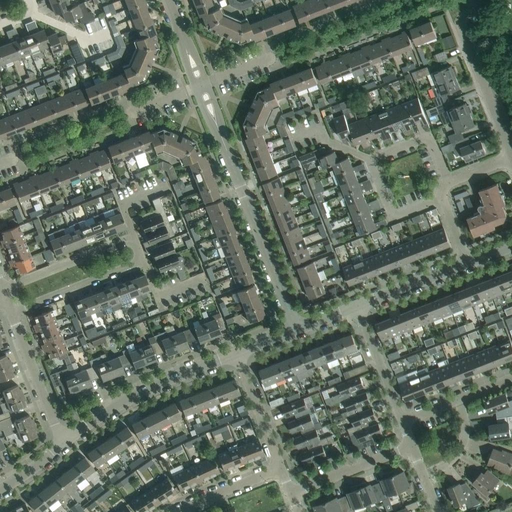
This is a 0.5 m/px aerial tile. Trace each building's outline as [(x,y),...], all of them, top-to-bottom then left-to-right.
[(69,0),(59,0),(50,4),(54,14),(61,11),(70,7),(68,1),(69,0)] [(124,0),(128,8),(145,2),(144,0),(143,0),(142,0),(124,0)] [(214,10),(214,9),(210,0),(209,0),(193,7),(194,9),(195,8),(199,17),(201,16),(201,15),(214,10)] [(246,0),(240,3),(237,9),(240,10),(252,5),(250,0),(246,0)] [(318,14),(312,0),(308,0),(302,2),(309,19),(311,18),(310,17),(318,14)] [(329,11),(324,0),(312,0),(318,14),(326,11),(327,12),(329,11)] [(338,6),(336,0),(324,0),(329,11),(331,11),(330,9),(338,6)] [(146,4),(145,2),(128,8),(132,19),(148,13),(144,5),(146,4)] [(309,19),(302,2),(292,6),(298,22),(306,19),(306,20),(309,19)] [(80,3),(70,7),(61,11),(65,21),(81,15),(78,8),(82,7),(80,3)] [(247,20),(239,23),(221,15),(218,8),(214,9),(214,10),(201,15),(201,16),(204,22),(206,22),(214,30),(213,32),(220,35),(223,29),(228,31),(225,37),(233,40),(234,38),(245,39),(246,41),(252,38),(253,38),(248,25),(249,25),(247,20)] [(289,9),(278,13),(285,30),(287,29),(286,28),(295,25),(289,9)] [(151,20),(148,13),(132,19),(127,21),(131,31),(136,29),(153,22),(152,20),(151,20)] [(285,30),(278,13),(268,17),(274,33),(282,30),(283,31),(285,30)] [(274,33),(268,17),(266,18),(265,14),(257,17),(258,21),(265,38),(267,37),(266,36),(274,33)] [(265,38),(258,21),(249,25),(248,25),(253,38),(252,38),(253,41),(262,37),(262,39),(265,38)] [(437,37),(431,21),(425,24),(424,22),(409,27),(416,45),(437,37)] [(154,24),(153,22),(136,29),(139,38),(140,39),(153,34),(156,33),(152,25),(154,24)] [(114,25),(110,27),(112,33),(113,37),(120,34),(119,31),(117,25),(114,25)] [(49,45),(46,36),(43,29),(33,33),(41,52),(44,51),(43,48),(49,45)] [(404,33),(396,36),(402,52),(413,48),(406,31),(404,32),(404,33)] [(41,52),(33,33),(24,37),(30,53),(32,57),(38,55),(39,58),(43,57),(41,52)] [(55,33),(46,36),(49,45),(53,56),(56,55),(55,51),(62,49),(55,33)] [(125,47),(120,34),(113,37),(117,46),(124,49),(125,47)] [(154,42),(156,41),(153,34),(140,39),(139,38),(135,40),(138,47),(130,66),(123,69),(124,73),(125,73),(130,86),(130,85),(137,83),(137,81),(145,73),(147,74),(150,66),(144,64),(146,59),(152,62),(155,54),(153,53),(154,42)] [(402,52),(396,36),(388,39),(388,38),(386,39),(393,56),(402,52)] [(30,53),(24,37),(14,41),(22,60),(25,59),(24,55),(30,53)] [(459,48),(455,37),(445,40),(449,51),(459,48)] [(393,56),(386,39),(383,40),(384,41),(376,44),(382,60),(393,56)] [(22,60),(14,41),(5,44),(11,60),(18,58),(19,61),(22,60)] [(70,45),(77,63),(83,60),(77,43),(70,45)] [(11,60),(5,44),(0,46),(0,59),(3,67),(13,64),(11,60)] [(382,60),(376,44),(368,47),(368,46),(366,46),(372,63),(382,60)] [(372,63),(366,46),(363,47),(364,49),(356,52),(362,67),(372,63)] [(115,51),(106,55),(108,61),(120,56),(121,54),(115,51)] [(362,67),(356,52),(348,55),(348,53),(345,54),(352,71),(362,67)] [(352,71),(345,54),(343,55),(344,56),(336,60),(342,75),(351,72),(352,71)] [(342,75),(336,60),(328,63),(327,61),(325,62),(332,79),(342,75)] [(332,79),(325,62),(323,63),(324,64),(315,67),(321,83),(332,79)] [(455,76),(457,75),(454,68),(452,69),(451,65),(433,73),(437,84),(455,77),(455,76)] [(431,73),(428,66),(415,71),(418,79),(431,73)] [(303,69),(300,70),(307,87),(317,83),(311,68),(303,71),(303,69)] [(26,70),(30,81),(36,79),(33,72),(26,70)] [(307,87),(300,70),(298,71),(299,72),(291,76),(297,91),(307,87)] [(125,73),(124,73),(115,77),(121,94),(124,93),(123,91),(131,88),(130,85),(130,86),(125,73)] [(297,91),(291,76),(283,79),(282,77),(280,78),(287,95),(297,91)] [(121,94),(115,77),(105,80),(111,96),(119,93),(119,94),(121,94)] [(455,77),(437,84),(431,86),(435,98),(433,99),(436,106),(449,101),(446,94),(460,88),(455,77)] [(287,95),(280,78),(278,79),(279,80),(270,84),(271,86),(272,86),(278,103),(279,103),(277,99),(287,95)] [(111,96),(105,80),(95,84),(101,101),(103,100),(103,99),(111,96)] [(38,81),(31,84),(33,88),(35,87),(36,92),(41,91),(38,81)] [(101,101),(95,84),(84,88),(90,104),(98,101),(99,102),(101,101)] [(263,124),(267,117),(272,106),(278,103),(272,86),(271,86),(264,89),(265,91),(257,99),(255,98),(251,105),(257,108),(255,112),(249,110),(246,118),(248,119),(248,130),(246,130),(249,137),(249,138),(266,131),(263,124)] [(80,88),(70,93),(76,110),(78,109),(78,107),(86,104),(80,88)] [(76,110),(70,93),(60,96),(65,112),(73,109),(74,110),(76,110)] [(65,112),(60,96),(49,100),(56,117),(58,116),(58,115),(65,112)] [(418,98),(408,102),(415,121),(425,118),(418,98)] [(56,117),(49,100),(39,104),(45,120),(53,117),(54,118),(56,117)] [(339,103),(342,109),(352,106),(349,100),(339,103)] [(452,108),(449,101),(436,106),(443,125),(452,121),(470,114),(469,113),(472,112),(469,105),(467,106),(465,103),(452,108)] [(415,121),(408,102),(398,106),(405,125),(415,121)] [(45,120),(39,104),(29,108),(36,125),(38,124),(38,123),(45,120)] [(405,125),(398,106),(388,110),(395,129),(405,125)] [(36,125),(29,108),(19,112),(25,128),(33,125),(34,126),(36,125)] [(395,129),(388,110),(378,113),(385,133),(395,129)] [(286,121),(296,117),(293,111),(281,115),(280,118),(286,121)] [(25,128),(19,112),(9,116),(16,133),(18,132),(18,131),(25,128)] [(385,133),(378,113),(368,117),(375,137),(385,133)] [(341,138),(351,135),(351,134),(347,125),(348,125),(344,115),(333,119),(332,114),(325,117),(331,133),(338,131),(341,138)] [(474,126),(470,114),(452,121),(456,132),(448,136),(451,143),(464,138),(461,131),(474,126)] [(16,133),(9,116),(0,119),(0,122),(5,136),(13,132),(14,134),(16,133)] [(375,137),(368,117),(357,121),(365,141),(375,137)] [(357,121),(348,125),(347,125),(351,134),(351,135),(352,137),(355,144),(365,141),(357,121)] [(281,137),(288,135),(284,125),(278,122),(277,125),(281,137)] [(154,147),(149,134),(149,133),(148,131),(140,134),(139,133),(137,133),(144,150),(153,147),(154,147)] [(174,140),(177,134),(169,131),(168,133),(157,133),(156,131),(149,133),(149,134),(154,147),(153,147),(155,151),(162,148),(181,156),(183,164),(188,162),(201,157),(200,156),(198,149),(196,150),(188,142),(189,140),(181,136),(179,142),(174,140)] [(266,132),(266,131),(249,138),(249,137),(246,138),(249,147),(248,147),(249,150),(266,143),(262,133),(266,132)] [(144,150),(137,133),(135,134),(135,136),(128,139),(134,154),(144,150)] [(467,146),(464,138),(451,143),(456,156),(463,154),(466,161),(485,154),(480,140),(467,146)] [(134,154),(128,139),(120,142),(119,141),(117,141),(123,158),(134,154)] [(123,158),(117,141),(115,142),(115,144),(107,147),(113,162),(123,158)] [(270,153),(266,143),(249,150),(250,152),(251,151),(254,159),(270,153)] [(110,165),(104,150),(96,153),(95,151),(93,152),(100,169),(110,165)] [(303,165),(317,159),(314,151),(299,156),(303,165)] [(319,170),(333,164),(338,162),(338,161),(334,151),(319,158),(321,165),(318,166),(319,170)] [(100,169),(93,152),(91,153),(91,154),(84,157),(90,173),(100,169)] [(273,163),(270,153),(254,159),(257,167),(256,167),(257,170),(273,163)] [(203,155),(200,156),(201,157),(188,162),(191,171),(208,165),(208,163),(206,163),(203,155)] [(90,173),(84,157),(75,161),(75,159),(73,160),(80,177),(90,173)] [(348,157),(338,161),(338,162),(333,164),(335,170),(330,172),(331,176),(333,175),(352,168),(348,157)] [(80,177),(73,160),(71,161),(71,162),(63,165),(69,181),(80,177)] [(149,166),(152,173),(161,169),(164,162),(162,161),(149,166)] [(278,173),(273,163),(257,170),(257,172),(259,171),(262,180),(278,173)] [(166,171),(170,180),(176,178),(172,166),(169,164),(166,171)] [(69,181),(63,165),(55,168),(55,167),(53,168),(59,185),(69,181)] [(209,167),(208,165),(191,171),(195,182),(211,175),(208,168),(209,167)] [(139,168),(140,172),(142,176),(148,174),(146,169),(145,166),(139,168)] [(59,185),(53,168),(50,169),(51,170),(43,173),(49,189),(59,185)] [(356,178),(352,168),(333,175),(337,186),(341,184),(356,178)] [(301,169),(297,170),(300,181),(305,179),(301,169)] [(49,189),(43,173),(35,176),(35,175),(33,176),(39,193),(49,189)] [(214,183),(211,175),(195,182),(199,192),(216,185),(216,183),(214,183)] [(39,193),(33,176),(30,177),(31,178),(23,181),(29,197),(39,193)] [(279,177),(263,183),(266,191),(265,192),(266,194),(283,188),(279,177)] [(360,188),(356,178),(341,184),(343,191),(339,192),(341,196),(360,188)] [(29,197),(23,181),(15,184),(15,183),(12,184),(19,201),(29,197)] [(480,210),(481,212),(467,218),(474,236),(495,227),(494,225),(503,221),(502,217),(506,215),(502,205),(505,204),(497,183),(479,190),(485,204),(482,205),(481,204),(479,205),(478,207),(479,210),(480,210)] [(0,208),(15,203),(9,185),(0,188),(0,208)] [(217,187),(216,185),(199,192),(203,202),(219,196),(216,188),(217,187)] [(287,198),(283,188),(266,194),(267,197),(268,196),(269,199),(269,201),(270,204),(287,198)] [(364,198),(360,188),(341,196),(338,197),(339,200),(342,199),(344,206),(348,204),(364,198)] [(454,196),(455,200),(468,195),(466,191),(454,196)] [(102,196),(103,200),(114,196),(112,192),(102,196)] [(318,205),(322,203),(325,202),(321,192),(314,194),(318,205)] [(169,223),(162,206),(159,197),(151,200),(155,209),(141,215),(143,220),(140,221),(144,233),(169,223)] [(469,197),(465,199),(469,210),(473,208),(469,197)] [(291,208),(287,198),(270,204),(271,208),(273,208),(274,211),(273,212),(274,214),(291,208)] [(368,208),(364,198),(348,204),(351,211),(347,212),(349,216),(368,208)] [(205,206),(209,216),(226,209),(225,207),(224,208),(221,200),(205,206)] [(460,201),(456,202),(461,213),(465,211),(460,201)] [(115,214),(110,216),(116,231),(126,227),(118,206),(112,208),(115,214)] [(295,218),(291,208),(274,214),(275,217),(276,216),(279,224),(295,218)] [(372,218),(368,208),(349,216),(350,219),(354,218),(356,224),(372,218)] [(227,212),(226,209),(209,216),(213,226),(230,220),(228,216),(227,215),(226,213),(227,212)] [(116,231),(110,216),(105,218),(102,212),(97,214),(106,235),(116,231)] [(106,235),(97,214),(92,216),(95,222),(90,224),(95,239),(106,235)] [(32,220),(37,230),(41,229),(37,218),(32,220)] [(299,228),(295,218),(279,224),(282,231),(281,232),(282,234),(299,228)] [(376,228),(372,218),(356,224),(359,231),(355,233),(357,236),(376,228)] [(95,239),(90,224),(85,226),(82,220),(77,222),(85,243),(95,239)] [(231,223),(230,220),(213,226),(217,236),(234,230),(233,227),(232,228),(230,225),(231,223)] [(85,243),(77,222),(72,224),(74,230),(70,232),(75,247),(85,243)] [(156,242),(169,237),(174,235),(169,223),(144,233),(148,241),(143,243),(145,248),(157,244),(156,242)] [(18,225),(1,232),(3,239),(0,241),(1,244),(22,236),(18,225)] [(75,247),(70,232),(65,234),(62,228),(57,230),(65,251),(75,247)] [(302,238),(299,228),(282,234),(283,237),(284,236),(285,239),(284,241),(286,244),(302,238)] [(444,228),(433,232),(440,249),(450,245),(444,228)] [(45,239),(41,229),(37,230),(40,240),(45,239)] [(65,251),(57,230),(52,232),(54,238),(49,240),(55,255),(65,251)] [(235,232),(234,230),(217,236),(221,246),(236,240),(233,233),(235,232)] [(440,249),(433,232),(423,236),(430,253),(440,249)] [(9,253),(26,246),(22,236),(1,244),(3,247),(6,246),(9,253)] [(430,253),(423,236),(413,240),(420,257),(430,253)] [(306,248),(302,238),(286,244),(287,248),(289,249),(290,252),(289,252),(290,254),(306,248)] [(239,248),(236,240),(221,246),(225,257),(242,250),(241,247),(239,248)] [(420,257),(413,240),(403,244),(410,261),(420,257)] [(157,246),(157,244),(145,248),(147,254),(152,252),(155,260),(175,253),(170,241),(157,246)] [(410,261),(403,244),(393,248),(400,265),(410,261)] [(9,264),(30,256),(26,246),(9,253),(11,259),(8,261),(9,264)] [(310,258),(306,248),(290,254),(290,257),(292,256),(295,264),(310,258)] [(400,265),(393,248),(383,252),(390,269),(400,265)] [(42,251),(46,262),(53,259),(49,249),(42,251)] [(243,252),(242,250),(225,257),(229,267),(246,260),(244,256),(242,255),(241,253),(243,252)] [(390,269),(383,252),(373,256),(380,273),(390,269)] [(188,278),(182,263),(183,262),(184,260),(183,258),(181,257),(179,256),(177,257),(175,253),(155,260),(160,272),(163,271),(165,276),(177,271),(180,280),(188,278)] [(34,266),(30,256),(9,264),(11,267),(14,266),(17,273),(25,270),(34,266)] [(380,273),(373,256),(363,260),(370,277),(380,273)] [(247,263),(246,260),(229,267),(233,277),(250,270),(249,267),(247,268),(246,265),(247,263)] [(370,277),(363,260),(353,264),(359,280),(370,277)] [(302,278),(317,272),(313,262),(296,268),(297,271),(299,270),(302,278)] [(359,280),(353,264),(342,268),(349,285),(359,280)] [(250,272),(250,270),(233,277),(237,287),(252,281),(249,273),(250,272)] [(304,289),(321,282),(317,272),(302,278),(305,286),(303,286),(304,289)] [(511,289),(511,286),(507,273),(496,277),(503,293),(511,289)] [(144,274),(134,278),(142,300),(147,297),(145,291),(150,289),(144,274)] [(503,293),(496,277),(486,280),(493,297),(503,293)] [(142,300),(134,278),(124,282),(130,297),(134,295),(137,302),(142,300)] [(493,297),(486,280),(476,284),(483,301),(493,297)] [(130,297),(124,282),(114,286),(122,307),(132,303),(130,297)] [(325,292),(321,282),(304,289),(305,291),(307,290),(310,298),(325,292)] [(483,301),(476,284),(466,288),(473,305),(483,301)] [(255,287),(254,285),(237,291),(241,302),(256,295),(253,288),(255,287)] [(122,307),(114,286),(104,290),(112,311),(122,307)] [(473,305),(466,288),(456,292),(462,309),(473,305)] [(112,311),(104,290),(94,294),(102,315),(112,311)] [(462,309),(456,292),(446,296),(452,313),(462,309)] [(102,315),(94,294),(84,298),(89,313),(90,313),(94,311),(96,317),(102,315)] [(259,303),(256,295),(241,302),(245,312),(262,305),(261,303),(259,303)] [(452,313),(446,296),(436,300),(442,317),(452,313)] [(89,313),(84,298),(73,302),(79,317),(81,323),(86,321),(92,319),(90,313),(89,313)] [(442,317),(436,300),(426,304),(432,321),(442,317)] [(63,305),(67,316),(74,313),(70,303),(63,305)] [(432,321),(426,304),(416,308),(422,325),(432,321)] [(263,307),(262,305),(245,312),(249,322),(264,316),(261,308),(263,307)] [(412,329),(405,312),(400,314),(398,308),(393,310),(402,333),(412,329)] [(422,325),(416,308),(405,312),(412,329),(422,325)] [(34,328),(55,320),(51,310),(34,317),(36,324),(33,325),(34,328)] [(402,333),(393,310),(389,312),(391,318),(385,320),(392,337),(402,333)] [(220,316),(218,313),(207,318),(204,319),(203,319),(210,338),(221,334),(219,330),(225,328),(220,316)] [(210,338),(203,319),(198,321),(200,324),(188,329),(192,341),(198,339),(199,343),(210,338)] [(41,337),(59,330),(55,320),(34,328),(36,332),(39,330),(41,337)] [(392,337),(385,320),(376,324),(375,323),(382,341),(392,337)] [(480,329),(487,327),(485,321),(478,323),(480,329)] [(192,341),(188,329),(176,334),(172,325),(168,326),(177,351),(188,347),(187,343),(192,341)] [(177,351),(168,326),(164,328),(167,337),(155,342),(160,353),(165,351),(167,355),(177,351)] [(42,348),(63,340),(59,330),(41,337),(44,344),(41,345),(42,348)] [(352,334),(341,338),(347,354),(349,358),(361,353),(359,348),(357,349),(352,334)] [(160,353),(155,342),(153,336),(147,338),(150,344),(143,346),(142,343),(138,345),(145,364),(156,359),(154,356),(160,353)] [(347,354),(341,338),(331,342),(337,358),(347,354)] [(67,351),(63,340),(42,348),(43,352),(47,351),(49,357),(67,351)] [(511,345),(510,340),(500,344),(506,361),(511,358),(511,345)] [(337,358),(331,342),(321,346),(327,362),(337,358)] [(138,345),(133,346),(132,343),(125,345),(127,350),(122,352),(123,354),(127,366),(133,364),(134,368),(145,364),(138,345)] [(506,361),(500,344),(489,348),(496,365),(506,361)] [(327,362),(321,346),(310,350),(316,366),(321,364),(324,370),(329,368),(327,362)] [(496,365),(489,348),(479,352),(486,369),(496,365)] [(316,366),(310,350),(300,354),(309,376),(314,374),(312,367),(316,366)] [(486,369),(479,352),(469,356),(476,372),(486,369)] [(113,376),(105,357),(104,353),(99,355),(101,359),(102,362),(91,367),(95,379),(101,377),(102,380),(113,376)] [(95,379),(91,367),(79,371),(77,368),(72,354),(68,356),(69,357),(68,357),(80,389),(91,385),(90,381),(95,379)] [(122,368),(127,366),(123,354),(111,359),(110,356),(105,357),(113,376),(124,372),(122,368)] [(309,376),(300,354),(290,358),(296,374),(299,380),(309,376)] [(0,368),(11,364),(9,359),(7,359),(5,355),(0,356),(0,368)] [(476,372),(469,356),(459,360),(466,376),(476,372)] [(80,389),(68,357),(64,359),(67,367),(68,369),(49,376),(53,387),(60,384),(64,394),(69,392),(70,393),(80,389)] [(296,374),(290,358),(280,362),(286,378),(296,374)] [(466,376),(459,360),(449,364),(456,380),(466,376)] [(286,378),(280,362),(269,366),(276,382),(286,378)] [(13,370),(11,364),(0,368),(0,380),(13,376),(12,371),(13,370)] [(366,364),(353,369),(356,375),(368,370),(366,364)] [(456,380),(449,364),(439,368),(445,384),(456,380)] [(276,382),(269,366),(259,370),(262,379),(260,380),(264,390),(271,388),(270,384),(276,382)] [(445,384),(439,368),(429,372),(435,388),(445,384)] [(356,375),(353,369),(343,373),(345,379),(356,375)] [(435,388),(429,372),(419,376),(425,392),(435,388)] [(364,387),(360,376),(337,385),(341,394),(325,400),(328,407),(344,401),(349,399),(347,393),(364,387)] [(425,392),(419,376),(409,380),(415,396),(425,392)] [(234,379),(223,383),(229,398),(240,393),(234,379)] [(415,396),(409,380),(398,383),(405,400),(415,396)] [(229,398),(223,383),(216,386),(216,385),(211,386),(217,402),(229,398)] [(0,397),(0,403),(23,394),(20,389),(19,389),(17,385),(2,391),(4,396),(0,397)] [(217,402),(211,386),(207,388),(207,389),(201,392),(206,407),(217,402)] [(206,407),(201,392),(194,394),(194,393),(189,395),(195,411),(206,407)] [(366,392),(349,399),(344,401),(347,411),(341,413),(343,419),(350,417),(356,414),(353,409),(370,402),(368,399),(370,397),(368,393),(366,393),(366,392)] [(496,417),(496,418),(505,417),(511,415),(511,399),(508,401),(505,393),(484,401),(489,413),(498,410),(498,411),(497,412),(497,417),(496,417)] [(25,400),(23,394),(0,403),(0,405),(3,413),(0,414),(0,420),(10,417),(8,411),(10,410),(10,411),(25,406),(23,401),(25,400)] [(195,411),(189,395),(185,397),(185,398),(178,401),(184,415),(195,411)] [(269,402),(271,408),(284,403),(282,397),(269,402)] [(302,411),(304,416),(315,412),(316,412),(314,406),(307,408),(304,399),(281,407),(285,417),(302,411)] [(166,405),(162,407),(170,422),(181,416),(174,402),(167,406),(166,405)] [(170,422),(162,407),(158,409),(159,410),(152,413),(159,427),(170,422)] [(372,408),(356,414),(350,417),(354,426),(347,429),(349,435),(356,432),(362,430),(359,424),(376,418),(372,408)] [(308,426),(310,432),(316,430),(322,427),(320,421),(318,422),(315,412),(304,416),(287,423),(291,433),(308,426)] [(159,427),(152,413),(146,416),(145,415),(141,417),(149,433),(159,427)] [(34,424),(32,419),(30,419),(29,415),(12,421),(10,417),(0,420),(0,429),(2,429),(5,436),(13,433),(34,424)] [(509,428),(511,427),(511,415),(505,417),(496,418),(499,418),(499,424),(489,425),(491,439),(510,436),(509,428)] [(149,433),(141,417),(137,419),(137,421),(131,424),(138,438),(149,433)] [(378,423),(362,430),(356,432),(360,442),(353,445),(355,450),(368,446),(366,440),(382,433),(378,423)] [(37,436),(35,431),(37,430),(34,424),(13,433),(5,436),(7,441),(15,438),(17,445),(19,446),(23,443),(22,441),(37,436)] [(119,429),(116,432),(125,446),(135,440),(126,426),(120,431),(119,429)] [(314,442),(316,448),(322,445),(322,446),(329,443),(326,437),(320,440),(316,430),(310,432),(294,438),(298,449),(314,442)] [(125,446),(116,432),(111,435),(112,436),(106,440),(115,453),(125,446)] [(264,455),(258,439),(248,443),(254,459),(264,455)] [(115,453),(106,440),(101,444),(100,443),(96,445),(105,460),(115,453)] [(254,459),(248,443),(237,447),(244,463),(254,459)] [(105,460),(96,445),(92,448),(93,449),(86,453),(95,466),(105,460)] [(326,455),(322,446),(322,445),(316,448),(300,454),(304,464),(320,458),(322,463),(335,459),(332,453),(326,455)] [(244,463),(237,447),(227,451),(233,467),(244,463)] [(500,471),(510,474),(511,475),(511,455),(493,449),(487,464),(501,469),(500,471)] [(233,467),(227,451),(217,455),(223,471),(233,467)] [(141,456),(135,461),(137,465),(144,460),(141,456)] [(77,460),(74,463),(84,477),(94,469),(84,457),(78,461),(77,460)] [(212,457),(202,461),(209,477),(219,472),(212,457)] [(151,459),(144,464),(147,467),(153,463),(151,459)] [(131,469),(137,465),(135,461),(128,466),(131,469)] [(209,477),(202,461),(193,466),(200,481),(209,477)] [(84,477),(74,463),(70,466),(71,467),(65,472),(75,484),(84,477)] [(140,472),(147,467),(144,464),(137,468),(140,472)] [(200,481),(193,466),(183,470),(190,486),(200,481)] [(398,469),(390,472),(398,491),(404,489),(408,494),(415,492),(411,481),(408,483),(403,471),(400,472),(399,470),(398,469)] [(480,495),(487,500),(493,492),(490,490),(499,479),(488,469),(483,474),(481,472),(472,483),(478,487),(477,489),(482,493),(480,495)] [(122,470),(116,475),(118,478),(125,474),(122,470)] [(190,486),(183,470),(173,475),(180,490),(190,486)] [(133,471),(126,476),(129,480),(136,475),(133,471)] [(75,484),(65,472),(60,476),(59,475),(55,478),(66,491),(75,484)] [(398,491),(390,472),(383,475),(383,477),(384,479),(381,480),(383,485),(377,487),(382,500),(386,511),(387,511),(393,510),(387,496),(398,491)] [(112,483),(118,478),(116,475),(109,479),(112,483)] [(122,485),(129,480),(126,476),(120,481),(122,485)] [(66,491),(55,478),(51,481),(52,482),(47,486),(56,499),(66,491)] [(167,478),(158,484),(167,498),(176,492),(167,478)] [(124,487),(122,485),(120,481),(115,484),(120,490),(124,487)] [(382,500),(377,487),(372,490),(370,484),(366,485),(366,483),(364,482),(357,485),(365,504),(375,500),(376,502),(382,500)] [(465,482),(465,483),(460,485),(459,483),(447,488),(452,498),(451,499),(452,501),(453,501),(454,505),(463,502),(466,503),(468,508),(477,504),(481,502),(465,482)] [(167,498),(158,484),(148,490),(158,504),(167,498)] [(101,485),(95,490),(98,494),(104,489),(101,485)] [(365,504),(357,485),(350,488),(350,490),(350,492),(347,493),(349,498),(344,500),(348,511),(351,511),(355,511),(354,509),(365,504)] [(56,499),(47,486),(41,491),(40,490),(36,493),(47,506),(56,499)] [(109,489),(102,494),(105,498),(112,492),(109,489)] [(91,499),(98,494),(95,490),(88,495),(91,499)] [(158,504),(148,490),(139,496),(148,510),(158,504)] [(39,511),(47,506),(36,493),(33,496),(34,497),(28,501),(36,511),(39,511)] [(99,503),(105,498),(102,494),(96,499),(99,503)] [(348,511),(344,500),(338,503),(336,497),(333,498),(332,496),(331,495),(323,498),(328,511),(348,511)] [(145,511),(148,510),(139,496),(130,502),(136,511),(145,511)] [(328,511),(323,498),(316,501),(316,503),(317,505),(314,506),(316,511),(328,511)] [(97,504),(94,501),(87,506),(90,509),(97,504)] [(77,502),(73,505),(78,511),(82,508),(77,502)] [(130,511),(125,505),(124,506),(121,502),(114,508),(116,511),(130,511)]
